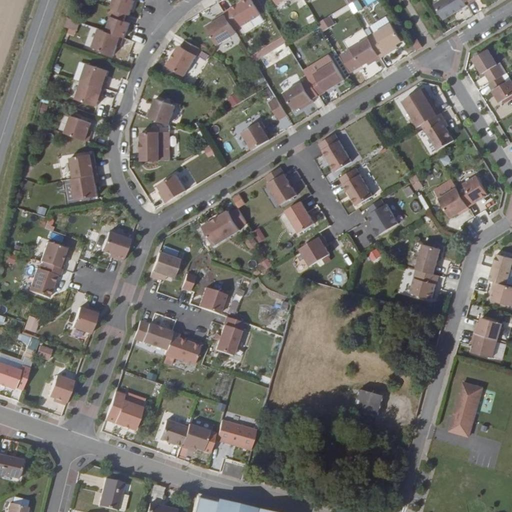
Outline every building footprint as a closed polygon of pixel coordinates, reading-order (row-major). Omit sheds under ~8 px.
[(115,19),(110,34),(126,40),(129,41),(134,25),(128,24),(130,17),(134,18),(138,3),(136,2),(136,0),(118,0),(115,11),(116,11),(113,19),(115,19)] [(253,0),(251,0),(227,14),(236,29),(243,25),(245,28),(264,17),(253,0)] [(358,0),(357,0),(349,4),(353,13),(362,8),(358,0)] [(446,21),(468,8),(463,0),(447,0),(436,6),(446,21)] [(236,29),(227,14),(221,18),(222,21),(217,24),(209,28),(220,47),(240,36),(236,29)] [(323,31),(334,24),(329,15),(317,22),(323,31)] [(66,18),(64,27),(75,30),(78,21),(66,18)] [(371,41),(382,60),(396,51),(394,49),(398,47),(404,43),(393,26),(370,40),(371,41)] [(344,41),(347,47),(366,37),(363,31),(344,41)] [(124,47),(126,40),(110,34),(102,32),(96,51),(117,57),(121,46),(124,47)] [(255,62),(285,42),(281,36),(251,55),(255,62)] [(376,65),(382,60),(371,41),(353,52),(364,69),(369,65),(373,62),(376,65)] [(424,49),(419,41),(415,43),(420,51),(424,49)] [(204,52),(189,43),(186,50),(183,48),(171,69),(188,79),(204,52)] [(486,75),(492,85),(504,78),(505,76),(489,51),(474,61),(484,76),(486,75)] [(91,65),(85,82),(108,90),(111,83),(109,82),(110,77),(112,72),(91,65)] [(346,82),(335,65),(316,76),(317,78),(311,82),(320,98),(346,82)] [(504,78),(492,85),(491,86),(502,104),(511,97),(511,81),(508,84),(504,78)] [(106,98),(108,90),(85,82),(80,100),(100,106),(102,101),(103,97),(106,98)] [(315,104),(304,84),(286,95),(296,112),(302,109),(307,106),(308,108),(315,104)] [(422,128),(441,116),(444,115),(438,106),(435,108),(430,101),(433,99),(427,89),(405,105),(416,121),(413,123),(418,131),(422,128)] [(231,108),(242,101),(236,92),(225,98),(231,108)] [(267,102),(277,120),(286,115),(276,97),(267,102)] [(178,107),(158,100),(154,112),(151,111),(149,119),(171,127),(178,107)] [(446,124),(441,116),(422,128),(439,153),(455,143),(447,130),(443,125),(446,124)] [(94,125),(74,118),(68,135),(91,143),(93,136),(90,135),(91,132),(92,132),(94,125)] [(266,130),(262,123),(243,134),(254,152),(271,142),(267,136),(264,131),(266,130)] [(162,162),(162,134),(144,134),(145,142),(144,143),(143,153),(145,153),(144,162),(162,162)] [(354,164),(337,136),(321,147),(325,155),(338,174),(354,164)] [(207,158),(214,154),(210,145),(203,148),(207,158)] [(447,154),(440,158),(443,166),(451,162),(447,154)] [(73,160),(76,180),(100,176),(99,169),(96,170),(94,157),(73,160)] [(375,197),(357,169),(340,179),(358,207),(375,197)] [(287,179),(281,170),(266,179),(271,186),(269,187),(282,208),(298,198),(287,179)] [(416,175),(409,178),(414,191),(422,187),(416,175)] [(100,176),(76,180),(75,180),(79,203),(100,199),(98,186),(101,186),(100,176)] [(186,193),(176,176),(160,186),(163,191),(166,195),(164,197),(168,204),(186,193)] [(480,177),(460,190),(472,209),(491,196),(480,177)] [(406,197),(413,193),(409,185),(402,189),(406,197)] [(472,209),(460,190),(442,200),(453,219),(461,215),(464,212),(466,215),(473,210),(472,209)] [(237,208),(245,203),(238,193),(231,198),(237,208)] [(386,207),(382,201),(370,209),(374,215),(369,218),(374,225),(377,230),(375,231),(380,238),(400,225),(388,206),(386,207)] [(308,213),(302,203),(287,212),(299,233),(315,225),(308,213)] [(247,224),(238,210),(231,215),(229,213),(221,217),(212,222),(204,227),(215,247),(241,232),(240,229),(247,224)] [(44,228),(50,230),(53,220),(47,218),(44,228)] [(258,242),(265,239),(260,227),(253,230),(258,242)] [(130,241),(108,234),(101,253),(116,258),(115,260),(122,264),(130,241)] [(326,243),(322,237),(300,250),(311,267),(330,256),(326,249),(324,245),(326,243)] [(44,263),(63,270),(66,262),(64,261),(68,249),(49,242),(42,262),(44,263)] [(419,271),(436,275),(442,250),(425,245),(419,271)] [(377,248),(367,253),(371,261),(381,256),(377,248)] [(178,262),(157,255),(149,277),(157,280),(159,276),(172,281),(178,262)] [(491,282),(495,283),(508,287),(511,270),(511,259),(498,256),(494,269),(491,282)] [(268,257),(258,264),(263,272),(273,265),(268,257)] [(63,270),(44,263),(42,269),(39,268),(31,291),(50,297),(58,276),(61,277),(63,270)] [(436,275),(419,271),(417,270),(411,294),(433,300),(440,276),(436,275)] [(195,276),(187,273),(181,289),(191,291),(195,276)] [(511,287),(508,287),(495,283),(493,292),(496,292),(494,302),(511,307),(511,287)] [(225,295),(205,289),(198,308),(218,315),(225,295)] [(287,310),(289,301),(276,299),(274,308),(287,310)] [(91,312),(80,309),(74,329),(91,335),(99,313),(92,310),(91,312)] [(27,316),(22,329),(33,333),(38,320),(27,316)] [(241,323),(224,317),(221,326),(213,351),(230,356),(241,323)] [(476,335),(500,341),(504,324),(483,319),(481,325),(481,328),(478,327),(476,335)] [(134,339),(165,350),(172,332),(150,325),(140,321),(134,339)] [(172,332),(165,350),(164,354),(167,355),(173,358),(194,366),(200,346),(179,339),(180,335),(172,332)] [(500,341),(476,335),(474,342),(477,342),(474,352),(495,358),(500,341)] [(27,348),(34,351),(39,339),(32,337),(27,348)] [(34,356),(47,361),(52,350),(38,345),(34,356)] [(173,358),(167,355),(164,363),(171,365),(173,358)] [(20,371),(0,363),(0,385),(4,387),(14,390),(14,388),(22,390),(30,369),(22,366),(20,371)] [(74,382),(56,376),(49,397),(53,399),(58,400),(57,403),(65,406),(74,382)] [(459,381),(447,432),(470,437),(481,386),(459,381)] [(380,397),(359,390),(352,414),(374,420),(380,397)] [(123,395),(114,392),(103,420),(120,426),(126,428),(133,431),(141,408),(122,402),(123,395)] [(157,439),(178,446),(185,428),(163,420),(157,439)] [(213,442),(249,450),(254,428),(218,420),(213,442)] [(186,425),(185,428),(178,446),(185,449),(186,446),(192,448),(198,451),(205,432),(186,425)] [(305,457),(290,453),(280,490),(296,494),(305,457)] [(27,461),(0,454),(0,473),(23,479),(27,461)] [(126,482),(108,477),(101,504),(120,509),(123,493),(126,482)] [(168,487),(158,483),(150,511),(178,511),(179,510),(163,505),(168,487)] [(131,495),(123,493),(120,509),(127,511),(131,495)] [(31,500),(17,496),(15,503),(29,506),(31,500)] [(219,504),(201,500),(197,511),(255,511),(254,511),(219,504)] [(11,511),(29,511),(31,507),(29,506),(15,503),(14,502),(11,511)]
